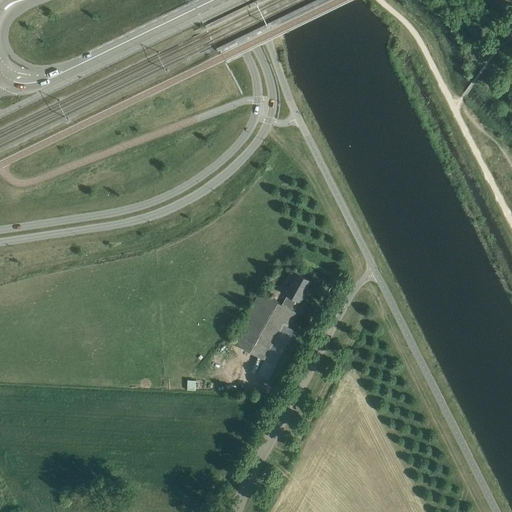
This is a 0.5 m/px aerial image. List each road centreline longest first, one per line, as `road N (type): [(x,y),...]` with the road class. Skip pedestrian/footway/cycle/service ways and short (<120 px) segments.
road 1 (tertiary): [(0,244),(146,221),(212,187),(255,148),(274,91),(235,0)]
road 2 (tertiary): [(217,0),(257,86),(256,114),(231,150),(145,204),(0,229)]
road 3 (tertiary): [(2,74),(31,80),(61,73),(197,7)]
road 4 (residential): [(236,511),(332,327)]
